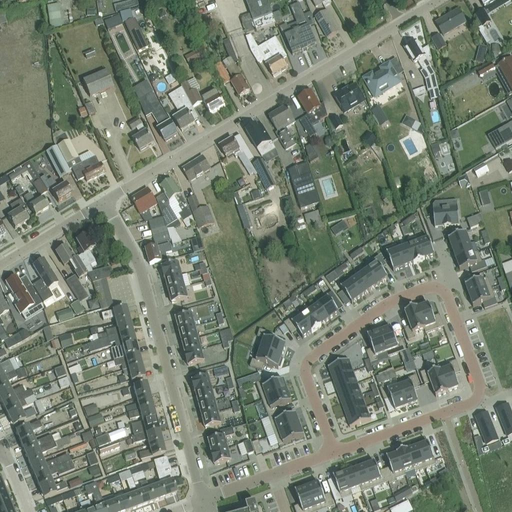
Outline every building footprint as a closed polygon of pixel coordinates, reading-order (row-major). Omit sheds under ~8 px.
[(139,6),(137,0),(135,0),(114,6),(115,13),(139,6)] [(243,18),(241,21),(246,35),(275,24),(272,15),(266,0),(245,0),(251,15),(243,18)] [(311,0),(315,8),(323,3),(325,8),(332,4),(329,0),(311,0)] [(480,0),(487,11),(504,0),(480,0)] [(287,25),(280,28),(284,38),(285,38),(293,55),(302,52),(302,53),(303,52),(303,51),(306,50),(307,51),(308,51),(307,49),(316,46),(299,4),(290,7),(300,31),(291,35),(287,25)] [(58,5),(46,6),(50,28),(61,27),(58,5)] [(443,21),(442,19),(436,23),(444,37),(466,24),(458,10),(446,17),(447,19),(443,21)] [(491,23),(484,11),(476,16),(483,27),(491,23)] [(327,12),(315,18),(327,39),(338,32),(327,12)] [(279,13),(272,15),(275,24),(282,22),(279,13)] [(102,19),(94,21),(96,28),(104,25),(102,19)] [(125,24),(138,52),(149,48),(135,19),(125,24)] [(251,36),(246,38),(251,52),(258,64),(264,61),(273,78),(287,69),(282,60),(287,57),(275,38),(258,48),(251,36)] [(438,52),(446,47),(440,36),(431,41),(438,52)] [(410,47),(405,50),(410,58),(414,64),(417,62),(423,71),(420,73),(425,81),(428,93),(430,92),(432,102),(440,100),(438,90),(435,75),(430,67),(431,67),(428,62),(432,59),(428,47),(421,51),(416,43),(415,44),(414,42),(409,45),(410,47)] [(230,59),(223,63),(227,70),(226,70),(233,82),(231,84),(239,98),(250,91),(247,86),(247,84),(246,85),(235,65),(238,63),(231,46),(225,48),(230,59)] [(188,65),(200,60),(201,59),(206,68),(209,66),(213,64),(204,48),(185,59),(188,65)] [(125,49),(118,52),(121,58),(128,55),(125,49)] [(93,50),(84,54),(87,60),(96,56),(93,50)] [(477,59),(476,63),(483,65),(485,58),(481,57),(477,59)] [(511,59),(505,63),(504,62),(503,63),(503,64),(499,67),(511,89),(511,59)] [(231,82),(220,64),(214,68),(224,86),(231,82)] [(364,79),(372,93),(376,100),(402,85),(389,64),(381,69),(383,72),(374,77),(372,74),(364,79)] [(491,65),(477,73),(481,79),(495,71),(491,65)] [(82,81),(86,89),(90,98),(113,88),(106,71),(82,81)] [(202,76),(195,79),(200,89),(206,86),(202,76)] [(187,83),(181,86),(182,88),(188,101),(193,108),(203,103),(197,92),(194,94),(187,83)] [(342,92),(334,97),(344,114),(358,106),(358,105),(364,101),(355,86),(343,93),(342,92)] [(170,95),(168,96),(177,111),(179,110),(182,115),(174,120),(177,124),(182,132),(195,125),(187,112),(193,108),(188,101),(182,88),(170,95)] [(216,91),(202,100),(210,115),(225,107),(216,91)] [(311,93),(299,100),(304,109),(308,115),(314,112),(321,123),(328,119),(324,106),(320,108),(316,101),(311,93)] [(145,97),(138,101),(146,118),(151,115),(159,129),(158,130),(160,134),(165,143),(177,135),(172,127),(170,123),(169,123),(152,94),(145,97)] [(84,106),(85,108),(89,118),(96,114),(91,103),(84,106)] [(379,107),(371,112),(375,118),(383,113),(379,107)] [(295,123),(285,108),(269,118),(278,133),(277,136),(286,152),(293,147),(286,135),(289,133),(286,129),(295,123)] [(84,109),(78,111),(81,119),(87,117),(84,109)] [(310,139),(317,135),(306,117),(299,121),(310,139)] [(337,118),(330,122),(336,132),(343,128),(337,118)] [(410,119),(406,126),(425,136),(420,126),(421,125),(416,123),(416,122),(410,119)] [(141,137),(133,141),(140,152),(153,144),(139,120),(129,125),(132,131),(136,128),(141,137)] [(256,125),(246,131),(252,140),(262,158),(276,150),(276,149),(270,140),(262,126),(258,129),(256,125)] [(511,131),(509,125),(488,137),(495,150),(511,140),(511,131)] [(58,146),(57,147),(67,164),(70,171),(72,170),(78,182),(85,178),(87,183),(105,174),(100,164),(99,164),(95,157),(79,165),(77,160),(78,159),(70,141),(68,141),(64,134),(63,135),(60,131),(52,135),(53,141),(55,140),(58,146)] [(239,136),(219,148),(226,159),(233,155),(235,159),(238,158),(250,177),(254,174),(255,176),(257,175),(249,162),(254,159),(239,136)] [(373,137),(366,145),(371,149),(377,157),(382,153),(378,142),(373,137)] [(310,145),(305,149),(310,164),(319,159),(310,145)] [(438,145),(431,147),(435,160),(441,158),(439,153),(441,152),(438,145)] [(56,148),(46,153),(60,179),(70,174),(56,148)] [(88,160),(101,155),(98,149),(85,154),(88,160)] [(185,175),(190,183),(210,170),(202,157),(182,170),(184,174),(185,175)] [(253,165),(261,180),(267,192),(276,187),(262,161),(253,165)] [(33,180),(31,181),(40,197),(47,192),(29,163),(8,176),(11,182),(27,172),(33,180)] [(300,178),(291,181),(300,210),(320,204),(308,164),(296,167),(300,178)] [(484,165),(473,171),(478,179),(489,172),(484,165)] [(0,204),(5,202),(0,194),(0,187),(9,182),(6,176),(0,179),(0,204)] [(52,178),(48,181),(45,176),(40,179),(47,191),(50,189),(58,203),(71,195),(65,185),(58,189),(52,178)] [(181,225),(170,207),(169,202),(174,199),(179,207),(183,213),(179,215),(183,222),(192,217),(190,210),(172,181),(161,188),(164,194),(156,199),(160,209),(163,218),(166,226),(168,233),(181,225)] [(141,215),(148,210),(156,205),(147,190),(131,200),(141,215)] [(237,207),(243,206),(239,192),(233,196),(237,207)] [(259,192),(251,194),(254,202),(261,199),(259,192)] [(24,198),(30,208),(35,217),(48,209),(42,199),(36,203),(30,194),(24,198)] [(290,197),(281,200),(284,208),(293,205),(290,197)] [(208,208),(200,211),(195,198),(188,200),(199,230),(214,225),(208,208)] [(20,200),(10,206),(15,213),(7,218),(14,230),(29,221),(21,209),(25,207),(20,200)] [(436,205),(433,205),(435,228),(445,227),(445,228),(448,228),(450,227),(459,226),(457,209),(456,202),(445,203),(440,203),(435,203),(436,205)] [(304,216),(307,225),(316,222),(318,229),(325,227),(320,211),(304,216)] [(247,212),(239,215),(242,225),(250,222),(247,212)] [(480,216),(467,221),(470,230),(484,225),(480,216)] [(166,226),(163,218),(148,222),(150,230),(166,226)] [(348,228),(344,222),(339,225),(343,231),(348,228)] [(153,238),(168,233),(166,226),(150,230),(153,238)] [(168,233),(153,238),(155,245),(170,241),(168,233)] [(95,263),(89,252),(95,248),(87,234),(76,241),(80,248),(77,250),(81,256),(78,258),(87,273),(92,272),(90,266),(95,263)] [(467,234),(448,241),(449,241),(452,251),(470,244),(467,235),(467,234)] [(427,237),(417,241),(424,261),(425,261),(434,258),(435,258),(432,248),(427,237)] [(192,241),(195,253),(202,251),(199,239),(192,241)] [(413,265),(414,266),(425,262),(425,261),(424,261),(417,241),(417,239),(405,243),(407,247),(408,247),(414,265),(413,265)] [(470,244),(452,251),(456,261),(474,255),(474,254),(478,253),(474,243),(470,245),(470,244)] [(146,251),(150,266),(161,263),(159,254),(164,253),(165,254),(172,252),(169,244),(146,251)] [(394,273),(404,269),(397,251),(398,251),(396,246),(385,250),(394,273)] [(55,253),(61,262),(64,267),(69,264),(78,280),(87,275),(77,258),(74,260),(71,255),(72,254),(71,253),(70,254),(66,247),(55,253)] [(397,251),(404,269),(413,265),(414,265),(408,247),(407,247),(398,251),(397,251)] [(474,255),(456,261),(460,271),(459,271),(460,272),(470,268),(472,275),(487,269),(485,262),(482,263),(478,253),(474,254),(474,255)] [(115,258),(108,261),(112,267),(118,264),(115,258)] [(365,267),(379,286),(387,280),(388,280),(374,260),(365,267)] [(33,267),(41,280),(32,286),(43,304),(53,298),(48,290),(58,284),(43,261),(33,267)] [(511,262),(502,266),(511,293),(511,292),(511,262)] [(166,281),(181,277),(178,265),(162,269),(163,269),(162,270),(163,274),(162,275),(163,280),(165,279),(165,280),(166,281)] [(370,292),(379,286),(365,267),(356,273),(358,277),(359,277),(370,292)] [(113,278),(110,268),(92,272),(87,273),(87,274),(92,283),(92,284),(94,283),(106,280),(113,278)] [(66,281),(78,302),(79,304),(84,301),(88,298),(75,276),(66,281)] [(16,277),(6,284),(11,292),(14,297),(18,304),(15,306),(20,314),(25,321),(42,311),(42,304),(31,287),(31,286),(25,277),(18,282),(16,277)] [(168,291),(169,292),(184,288),(181,277),(166,281),(167,286),(166,287),(167,292),(168,291)] [(361,298),(370,292),(359,277),(358,277),(350,283),(361,298)] [(466,288),(469,297),(491,289),(487,279),(465,287),(465,288),(466,288)] [(107,287),(106,280),(94,283),(96,290),(107,287)] [(361,298),(350,283),(342,289),(341,289),(352,305),(353,305),(352,304),(361,298)] [(109,294),(107,287),(96,290),(98,297),(109,294)] [(64,298),(70,295),(67,288),(60,292),(64,298)] [(172,304),(181,302),(188,300),(184,288),(169,292),(169,293),(168,294),(169,299),(170,299),(172,304)] [(491,289),(469,297),(473,307),(473,308),(483,305),(485,310),(497,306),(495,300),(491,289)] [(55,305),(60,297),(56,294),(50,302),(55,305)] [(111,301),(109,294),(98,297),(100,304),(111,301)] [(0,327),(3,325),(0,320),(0,318),(9,313),(0,298),(0,327)] [(326,298),(318,304),(319,306),(329,320),(338,314),(326,298)] [(113,307),(111,301),(100,304),(101,310),(113,307)] [(78,302),(70,307),(76,317),(84,312),(79,304),(78,302)] [(418,309),(418,308),(416,309),(424,331),(425,335),(444,328),(439,315),(434,318),(429,305),(428,305),(418,309)] [(319,306),(310,312),(320,326),(329,320),(319,306)] [(113,312),(112,311),(101,314),(103,321),(114,318),(116,323),(129,320),(126,308),(113,312)] [(414,335),(424,331),(416,309),(405,313),(405,314),(410,327),(404,329),(409,342),(416,340),(414,335)] [(309,310),(300,316),(312,332),(312,333),(321,327),(320,326),(310,312),(309,310)] [(59,324),(67,321),(64,311),(56,314),(59,324)] [(299,314),(285,324),(292,335),(298,331),(303,338),(312,332),(300,316),(299,314)] [(192,316),(186,317),(176,320),(178,326),(176,326),(178,331),(179,331),(179,332),(195,328),(192,316)] [(106,333),(97,336),(99,341),(108,339),(107,338),(132,332),(129,320),(116,323),(117,328),(106,332),(106,333)] [(284,325),(279,329),(284,336),(289,332),(284,325)] [(43,330),(47,343),(48,342),(53,340),(53,339),(49,327),(43,330)] [(198,339),(195,328),(179,332),(181,337),(179,337),(181,343),(182,342),(182,343),(198,339)] [(386,353),(388,358),(406,351),(402,339),(396,341),(391,328),(390,328),(390,329),(379,333),(386,353)] [(23,331),(19,333),(23,342),(30,338),(26,332),(23,331)] [(260,331),(258,337),(262,339),(258,350),(261,351),(281,357),(285,346),(272,342),(274,335),(260,331)] [(87,346),(81,348),(83,352),(89,350),(90,354),(111,347),(110,344),(115,343),(116,348),(135,343),(132,332),(107,338),(108,339),(99,341),(96,342),(96,343),(87,346)] [(376,357),(386,353),(379,333),(368,337),(368,336),(367,337),(372,350),(366,352),(371,364),(377,362),(376,357)] [(22,342),(18,334),(8,339),(4,341),(8,349),(22,342)] [(67,336),(59,338),(61,349),(69,347),(67,336)] [(184,350),(185,355),(201,351),(198,339),(182,343),(183,344),(181,345),(183,350),(184,350)] [(116,348),(111,349),(112,354),(114,361),(138,355),(135,343),(116,348)] [(30,350),(22,354),(26,362),(35,358),(30,350)] [(204,363),(201,351),(185,355),(186,356),(185,356),(185,357),(184,357),(185,362),(187,362),(188,367),(189,366),(189,367),(198,364),(204,363)] [(252,361),(250,367),(262,371),(264,364),(277,369),(281,357),(261,351),(257,362),(252,361)] [(141,366),(138,355),(114,361),(116,367),(121,366),(123,371),(128,370),(141,366)] [(329,369),(333,380),(353,373),(349,361),(349,360),(328,368),(328,369),(329,369)] [(0,379),(14,372),(11,366),(9,362),(0,365),(0,379)] [(458,389),(459,389),(455,376),(461,374),(456,362),(449,364),(451,369),(441,372),(448,393),(458,389)] [(79,366),(68,370),(70,377),(75,375),(82,373),(79,366)] [(144,378),(141,366),(128,370),(131,382),(145,378),(144,378)] [(54,370),(58,379),(66,376),(63,367),(54,370)] [(431,384),(436,397),(435,397),(436,398),(449,393),(448,393),(441,372),(439,367),(420,374),(425,386),(431,384)] [(226,368),(216,371),(218,379),(228,376),(226,368)] [(24,369),(15,372),(18,380),(26,377),(24,369)] [(17,377),(14,372),(0,379),(0,392),(9,388),(6,383),(17,377)] [(333,380),(337,392),(358,385),(353,373),(333,380)] [(75,375),(70,377),(74,386),(78,384),(75,375)] [(259,375),(250,377),(253,385),(256,384),(257,384),(261,383),(259,375)] [(399,388),(406,408),(418,404),(419,404),(414,392),(420,390),(415,377),(397,383),(399,388)] [(196,394),(212,390),(208,378),(202,380),(193,382),(193,383),(192,383),(194,388),(192,388),(194,393),(195,393),(195,394),(196,394)] [(70,386),(67,379),(58,382),(60,390),(70,386)] [(261,383),(257,384),(263,401),(287,392),(283,382),(270,386),(268,380),(261,383)] [(51,391),(50,384),(38,386),(39,394),(51,391)] [(136,387),(133,388),(134,394),(136,399),(149,396),(146,384),(136,387)] [(358,385),(337,392),(342,404),(362,397),(358,385)] [(11,392),(9,388),(0,392),(0,400),(2,405),(25,393),(22,387),(11,392)] [(387,387),(380,390),(384,401),(390,399),(395,412),(396,412),(406,408),(399,388),(388,392),(387,387)] [(199,406),(215,402),(212,390),(196,394),(197,400),(196,400),(198,405),(199,405),(199,406)] [(25,393),(2,405),(8,416),(20,410),(20,409),(26,406),(24,401),(33,396),(31,391),(25,393)] [(287,392),(263,401),(269,418),(281,414),(278,408),(291,403),(287,392)] [(137,404),(126,407),(128,414),(139,411),(152,408),(149,396),(136,399),(137,404)] [(342,404),(346,416),(366,409),(362,397),(342,404)] [(40,401),(34,403),(39,415),(44,413),(40,401)] [(215,402),(199,406),(199,407),(198,407),(200,413),(201,412),(202,417),(218,413),(215,402)] [(511,412),(508,402),(496,407),(508,437),(511,435),(511,412)] [(108,416),(117,414),(115,406),(106,409),(108,416)] [(91,407),(83,410),(86,418),(94,414),(91,407)] [(22,414),(20,410),(8,416),(13,427),(25,421),(25,420),(36,415),(33,408),(22,414)] [(139,411),(128,414),(130,419),(130,420),(141,417),(142,423),(155,419),(152,408),(139,411)] [(350,427),(350,428),(371,420),(366,409),(346,416),(350,427)] [(45,416),(48,425),(61,420),(58,411),(45,416)] [(486,411),(475,415),(486,445),(498,441),(486,411)] [(221,425),(218,413),(202,417),(202,418),(201,419),(203,424),(204,424),(205,429),(221,425)] [(100,414),(87,420),(90,428),(90,429),(104,423),(103,423),(100,414)] [(281,414),(269,418),(275,435),(299,427),(295,416),(283,420),(281,414)] [(132,431),(134,437),(140,436),(159,431),(155,419),(142,423),(135,425),(136,429),(132,431)] [(16,432),(20,443),(33,438),(31,433),(42,428),(39,422),(16,432)] [(299,427),(275,435),(279,446),(303,438),(299,427)] [(96,435),(94,436),(95,440),(98,439),(103,437),(99,428),(94,430),(96,435)] [(212,454),(228,450),(225,438),(234,436),(233,429),(221,432),(222,438),(209,442),(210,448),(209,448),(210,453),(212,453),(212,454)] [(159,431),(140,436),(134,437),(132,438),(133,444),(147,441),(148,446),(162,442),(159,431)] [(90,432),(81,435),(83,443),(92,441),(90,432)] [(98,439),(95,440),(98,448),(111,444),(108,435),(103,437),(98,439)] [(35,443),(33,438),(20,443),(25,454),(54,442),(51,436),(35,443)] [(124,441),(104,448),(106,453),(126,446),(124,441)] [(56,448),(54,442),(25,454),(30,466),(42,460),(40,455),(56,448)] [(165,454),(162,442),(148,446),(150,451),(139,454),(141,460),(151,458),(165,454)] [(254,453),(250,442),(243,444),(247,456),(254,453)] [(258,442),(252,444),(256,456),(262,454),(258,442)] [(85,444),(68,450),(70,455),(87,448),(85,444)] [(428,444),(417,448),(425,469),(435,465),(428,444)] [(417,448),(407,452),(414,470),(415,473),(425,469),(417,448)] [(228,450),(212,454),(212,455),(212,456),(210,456),(212,461),(213,461),(214,466),(215,465),(215,466),(231,462),(228,450)] [(134,451),(123,456),(126,463),(137,458),(134,451)] [(397,455),(404,474),(414,470),(407,452),(407,451),(397,455)] [(86,456),(90,467),(98,464),(94,453),(86,456)] [(34,477),(71,461),(68,455),(44,465),(42,460),(30,466),(34,477)] [(384,471),(389,482),(390,485),(396,482),(395,480),(405,476),(404,474),(397,455),(387,459),(391,469),(384,471)] [(153,462),(160,486),(164,498),(176,494),(172,481),(170,474),(164,476),(162,469),(168,467),(166,458),(153,462)] [(57,474),(59,476),(74,470),(71,461),(34,477),(39,488),(51,483),(49,477),(57,474)] [(364,467),(372,488),(389,482),(384,471),(378,473),(374,464),(364,467)] [(97,466),(90,469),(93,477),(100,474),(97,466)] [(131,477),(143,473),(141,467),(129,471),(131,477)] [(364,467),(354,471),(360,488),(362,492),(372,488),(364,467)] [(132,479),(131,477),(129,471),(117,476),(119,481),(120,481),(121,483),(132,479)] [(350,492),(360,488),(354,471),(344,475),(350,492)] [(334,480),(328,482),(335,502),(342,500),(352,496),(350,492),(344,475),(334,479),(334,480)] [(109,485),(119,481),(117,476),(107,479),(109,485)] [(181,479),(173,481),(175,487),(183,485),(181,479)] [(75,481),(68,483),(69,488),(70,489),(77,487),(75,481)] [(143,492),(138,494),(142,506),(153,502),(149,490),(146,482),(140,484),(143,492)] [(44,499),(68,489),(65,483),(53,487),(51,483),(39,488),(44,499)] [(98,508),(92,510),(92,511),(105,511),(104,506),(100,494),(98,490),(98,489),(96,483),(96,484),(84,488),(88,497),(93,495),(98,508)] [(315,511),(318,511),(333,507),(329,496),(323,498),(318,485),(307,489),(315,511)] [(149,490),(153,502),(164,498),(160,486),(149,490)] [(130,487),(119,491),(121,496),(131,493),(130,487)] [(80,489),(73,492),(75,498),(82,495),(80,489)] [(315,511),(307,489),(296,493),(300,506),(294,508),(295,511),(315,511)] [(73,492),(61,496),(63,502),(71,499),(75,498),(73,492)] [(398,493),(394,496),(394,498),(396,502),(396,503),(402,499),(398,493)] [(126,498),(131,510),(142,506),(138,494),(126,498)] [(61,511),(66,511),(63,502),(61,496),(52,500),(50,501),(52,506),(54,505),(58,503),(61,511)] [(126,498),(115,502),(118,511),(127,511),(131,510),(126,498)] [(0,501),(0,511),(2,511),(11,509),(7,499),(0,501)] [(118,511),(115,502),(104,506),(105,511),(118,511)] [(408,502),(393,509),(390,511),(412,511),(413,511),(408,502)] [(258,511),(256,503),(246,506),(247,511),(258,511)]
